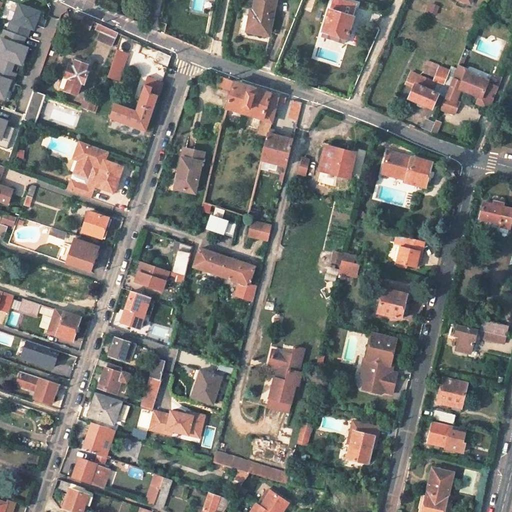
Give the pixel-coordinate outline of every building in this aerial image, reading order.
[(256,0),(254,10),(251,10),(247,31),(270,35),(276,0),(256,0)] [(330,8),(322,34),(346,42),(355,17),(354,16),(358,4),(344,0),(334,0),(332,8),(330,8)] [(0,97),(9,101),(12,91),(8,89),(9,86),(11,87),(14,81),(10,80),(13,72),(16,73),(20,64),(30,67),(36,51),(30,49),(33,40),(36,41),(40,27),(44,28),(49,14),(20,4),(13,22),(11,21),(8,31),(5,30),(0,43),(0,49),(2,50),(0,54),(0,97)] [(112,46),(118,32),(84,15),(80,26),(90,30),(92,25),(97,27),(96,29),(101,31),(97,39),(112,46)] [(107,77),(120,81),(129,53),(117,49),(107,77)] [(167,66),(171,56),(159,51),(155,60),(167,66)] [(467,55),(464,53),(459,66),(462,67),(464,63),(467,55)] [(283,67),(285,61),(278,59),(276,65),(283,67)] [(76,60),(73,67),(69,66),(65,76),(63,75),(58,87),(76,94),(80,82),(83,83),(87,72),(85,71),(87,64),(76,60)] [(462,67),(459,66),(450,86),(447,96),(446,96),(457,100),(461,89),(468,73),(469,70),(462,67)] [(442,83),(446,74),(435,69),(432,78),(436,80),(442,83)] [(432,107),(438,94),(432,91),(435,82),(411,72),(408,80),(415,83),(409,96),(432,107)] [(468,73),(461,89),(480,97),(477,103),(483,105),(483,106),(490,109),(500,87),(488,82),(489,82),(468,73)] [(136,111),(115,103),(112,113),(108,111),(106,116),(146,130),(163,81),(148,75),(136,111)] [(222,75),(218,85),(233,91),(235,81),(222,75)] [(442,83),(436,80),(435,82),(432,91),(438,94),(439,92),(447,96),(450,86),(442,83)] [(279,95),(235,81),(233,91),(229,108),(272,121),(279,95)] [(25,119),(39,122),(45,94),(31,91),(25,119)] [(457,100),(446,96),(442,108),(455,113),(460,102),(457,100)] [(96,102),(85,98),(82,108),(96,113),(99,104),(96,103),(96,102)] [(303,102),(294,99),(289,117),(298,120),(303,102)] [(443,122),(437,119),(435,124),(432,132),(437,134),(443,122)] [(424,129),(432,132),(435,124),(427,121),(424,129)] [(0,146),(8,149),(15,128),(0,122),(0,146)] [(268,133),(262,158),(262,159),(287,164),(294,138),(268,133)] [(122,167),(103,161),(107,150),(83,142),(78,155),(82,156),(69,189),(91,197),(96,186),(113,193),(122,167)] [(350,177),(356,153),(326,147),(320,170),(350,177)] [(194,193),(204,152),(186,148),(184,157),(182,157),(174,187),(194,193)] [(433,160),(412,154),(411,156),(387,149),(381,169),(405,176),(405,179),(425,185),(427,177),(431,178),(434,169),(430,168),(433,160)] [(309,161),(301,159),(298,173),(306,174),(309,161)] [(0,177),(0,178),(4,165),(0,163),(0,199),(8,203),(14,188),(0,183),(0,177)] [(37,184),(31,182),(27,192),(33,194),(37,184)] [(27,192),(24,203),(30,205),(33,194),(27,192)] [(206,200),(204,208),(213,210),(215,203),(206,200)] [(493,220),(491,231),(499,232),(500,226),(511,228),(511,207),(504,206),(505,202),(496,200),(495,203),(485,200),(481,217),(493,220)] [(102,237),(109,217),(89,210),(82,230),(102,237)] [(230,222),(213,216),(209,229),(226,235),(230,222)] [(270,237),(273,222),(253,217),(250,232),(270,237)] [(239,224),(230,222),(226,235),(235,237),(239,224)] [(511,232),(511,228),(500,226),(499,232),(511,235),(511,232)] [(422,250),(425,240),(406,236),(404,244),(400,243),(395,262),(415,266),(419,249),(422,250)] [(91,270),(98,246),(74,239),(71,250),(67,262),(91,270)] [(180,274),(187,277),(194,248),(182,244),(175,273),(180,274)] [(67,262),(71,250),(66,249),(62,260),(67,262)] [(223,277),(228,259),(200,249),(193,267),(223,277)] [(360,264),(353,263),(355,255),(334,250),(331,262),(340,264),(338,273),(357,278),(360,264)] [(228,259),(223,277),(239,283),(248,286),(254,267),(228,259)] [(162,290),(168,271),(141,262),(135,281),(162,290)] [(70,275),(47,268),(44,278),(52,280),(53,278),(64,282),(67,283),(66,286),(85,291),(89,280),(70,273),(70,275)] [(180,274),(178,282),(185,284),(187,277),(180,274)] [(239,283),(235,296),(253,302),(257,288),(248,286),(239,283)] [(402,317),(404,310),(408,311),(410,302),(406,300),(408,293),(384,287),(378,311),(402,317)] [(0,307),(9,311),(14,294),(0,289),(0,307)] [(151,298),(132,291),(126,308),(138,312),(141,302),(149,304),(151,298)] [(37,315),(41,303),(23,297),(22,301),(19,309),(37,315)] [(19,309),(22,301),(15,299),(12,307),(19,309)] [(73,340),(81,317),(57,309),(49,332),(73,340)] [(484,330),(500,333),(507,335),(509,325),(484,320),(482,329),(484,330)] [(461,335),(457,349),(471,352),(474,339),(476,339),(478,328),(459,324),(457,334),(461,335)] [(500,333),(484,330),(482,337),(498,341),(500,333)] [(373,332),(367,358),(364,358),(360,373),(365,380),(370,382),(368,390),(381,393),(384,390),(393,393),(398,372),(389,370),(397,338),(373,332)] [(128,361),(135,343),(115,337),(109,355),(128,361)] [(293,345),(291,353),(292,353),(291,356),(300,358),(303,348),(293,345)] [(263,388),(271,390),(268,405),(289,410),(295,383),(298,383),(301,371),(298,371),(300,358),(291,356),(292,353),(291,353),(272,349),(263,388)] [(60,377),(67,357),(51,352),(48,358),(43,357),(41,362),(46,364),(44,372),(60,377)] [(324,367),(326,359),(327,354),(320,353),(317,366),(324,367)] [(162,379),(167,361),(158,359),(155,373),(153,372),(153,376),(162,379)] [(107,362),(105,367),(122,373),(123,370),(124,367),(107,362)] [(129,383),(132,373),(123,370),(122,373),(105,367),(99,387),(116,392),(120,380),(129,383)] [(41,377),(21,370),(19,377),(21,378),(23,381),(22,384),(37,389),(41,377)] [(199,380),(194,398),(215,404),(223,377),(201,370),(198,379),(199,380)] [(162,379),(153,376),(152,379),(153,379),(145,409),(154,412),(155,409),(162,379)] [(58,383),(41,377),(37,389),(35,396),(52,401),(58,383)] [(468,383),(444,377),(438,401),(463,407),(468,383)] [(121,403),(96,394),(88,416),(114,424),(121,403)] [(314,405),(308,403),(305,416),(311,417),(314,405)] [(201,433),(206,415),(194,412),(194,415),(188,413),(174,409),(172,414),(155,409),(154,412),(150,427),(172,433),(173,429),(189,433),(190,430),(201,433)] [(454,423),(457,414),(436,410),(434,418),(454,423)] [(448,446),(453,425),(434,421),(429,442),(448,446)] [(107,456),(116,429),(93,422),(83,449),(99,454),(107,456)] [(304,422),(299,441),(307,443),(312,424),(304,422)] [(150,430),(137,426),(134,434),(148,439),(150,430)] [(354,429),(347,457),(368,463),(375,434),(354,429)] [(213,464),(287,483),(290,471),(216,452),(213,464)] [(74,477),(90,482),(97,485),(105,487),(111,469),(103,467),(107,456),(99,454),(96,463),(80,458),(74,477)] [(454,472),(433,467),(428,488),(449,493),(454,472)] [(156,503),(165,476),(156,473),(147,501),(155,504),(156,503)] [(174,479),(165,476),(156,503),(164,505),(174,479)] [(72,484),(62,480),(59,489),(69,492),(72,484)] [(260,497),(282,511),(287,505),(285,504),(286,502),(288,503),(293,496),(272,483),(268,489),(270,491),(269,493),(265,490),(260,497)] [(72,484),(69,492),(64,507),(78,511),(82,511),(86,504),(89,494),(85,493),(86,489),(72,484)] [(422,511),(444,511),(447,500),(449,493),(428,488),(425,500),(421,498),(419,508),(423,509),(422,511)] [(89,494),(86,504),(91,505),(95,491),(86,489),(85,493),(89,494)] [(223,511),(233,498),(210,491),(203,511),(223,511)] [(260,497),(250,511),(282,511),(260,497)] [(7,502),(4,511),(12,511),(16,502),(8,500),(7,502)] [(447,500),(444,511),(450,511),(453,501),(447,500)]
